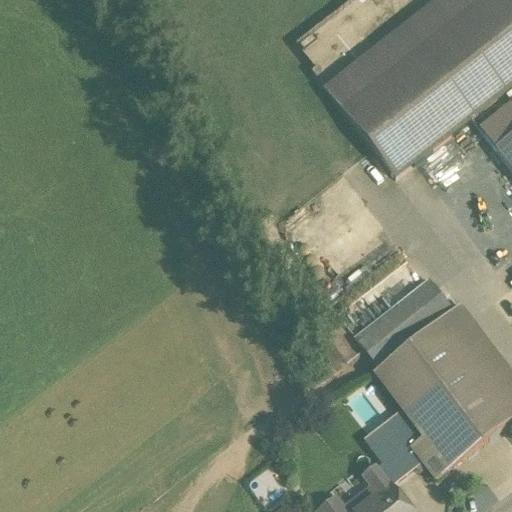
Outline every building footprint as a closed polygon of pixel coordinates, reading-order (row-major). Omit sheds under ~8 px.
[(362,0),(298,50),(314,69),(401,0),(362,0)] [(511,0),(444,0),(325,94),(395,184),(511,92),(511,0)] [(427,285),(395,311),(354,344),(376,372),(449,313),(427,285)] [(511,379),(460,310),(375,378),(424,443),(412,452),(411,453),(422,468),(436,487),(511,426),(511,379)] [(406,445),(379,465),(382,469),(375,475),(390,493),(422,468),(411,453),(412,452),(406,445)] [(404,511),(390,493),(375,475),(364,483),(378,501),(364,511),(340,511),(336,506),(328,511),(404,511)]
